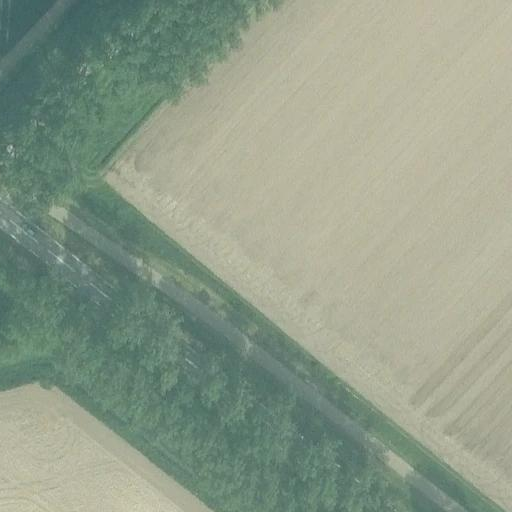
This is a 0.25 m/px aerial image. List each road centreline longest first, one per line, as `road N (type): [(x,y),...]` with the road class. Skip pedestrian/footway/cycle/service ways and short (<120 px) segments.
road 1 (unclassified): [(455,511),(0,174)]
road 2 (secondary): [(377,511),(0,215)]
road 3 (track): [(0,164),(163,0)]
